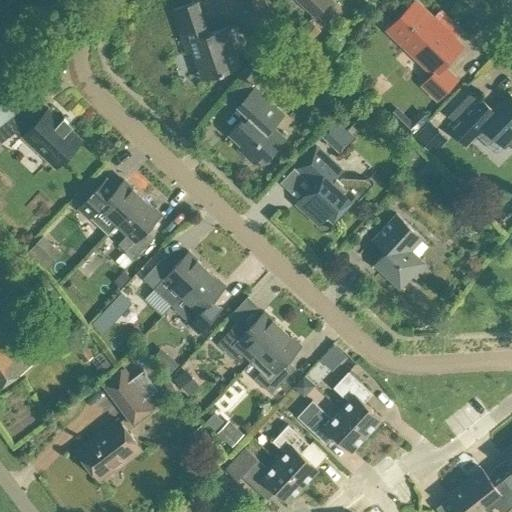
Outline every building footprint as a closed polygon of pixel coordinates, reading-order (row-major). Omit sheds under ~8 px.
[(298,0),(314,15),(328,0),(298,0)] [(172,10),(176,22),(187,53),(192,51),(202,79),(240,66),(233,46),(240,44),(233,24),(208,33),(197,1),(172,10)] [(414,2),(389,28),(434,71),(419,85),(435,101),(457,80),(442,65),(460,46),(453,40),(432,19),(414,2)] [(308,18),(293,32),(305,43),(319,29),(308,18)] [(265,54),(276,64),(287,53),(275,43),(265,54)] [(284,113),(255,86),(237,105),(249,116),(244,121),(242,119),(228,133),(241,145),(238,148),(254,163),(268,147),(272,152),(285,137),(272,125),(284,113)] [(478,97),(460,115),(447,129),(463,147),(483,126),(504,147),(511,138),(511,96),(509,93),(492,111),(478,97)] [(57,163),(80,138),(50,110),(36,124),(19,108),(0,122),(0,140),(1,142),(17,130),(36,148),(38,145),(57,163)] [(410,126),(434,148),(447,135),(423,113),(410,126)] [(333,117),(318,133),(339,151),(354,136),(333,117)] [(339,180),(335,176),(342,169),(316,146),(297,167),(314,183),(296,202),(319,223),(328,214),(333,219),(355,195),(359,198),(372,184),(366,178),(342,177),(339,180)] [(425,159),(415,168),(430,184),(440,174),(425,159)] [(107,233),(117,223),(142,196),(127,183),(123,179),(106,198),(98,190),(81,208),(89,216),(107,233)] [(142,196),(117,223),(128,233),(118,243),(134,258),(151,240),(143,232),(160,214),(142,196)] [(423,237),(396,213),(372,238),(386,251),(374,264),(400,288),(412,275),(416,278),(428,265),(411,250),(423,237)] [(43,235),(28,251),(47,269),(56,260),(46,250),(53,244),(43,235)] [(160,259),(143,278),(154,288),(161,295),(172,305),(182,294),(206,268),(188,251),(171,269),(160,259)] [(0,263),(0,295),(16,284),(0,263)] [(182,294),(172,305),(183,315),(198,330),(215,311),(207,304),(225,285),(206,268),(182,294)] [(109,305),(92,324),(103,334),(119,316),(129,305),(132,302),(121,292),(118,295),(110,304),(109,305)] [(218,343),(226,351),(234,358),(241,352),(251,361),(257,354),(282,328),(264,310),(246,329),(238,321),(218,343)] [(0,387),(33,364),(0,315),(0,387)] [(26,334),(32,344),(43,338),(37,327),(26,334)] [(282,328),(257,354),(268,363),(255,378),(271,393),(291,371),(283,363),(300,345),(282,328)] [(349,357),(337,344),(323,357),(335,370),(349,357)] [(85,345),(75,351),(83,362),(92,355),(85,345)] [(170,356),(161,365),(169,373),(178,364),(170,356)] [(119,367),(99,383),(128,423),(148,408),(146,406),(152,402),(153,404),(163,397),(143,368),(127,379),(119,367)] [(186,368),(174,379),(187,395),(200,385),(186,368)] [(348,401),(340,409),(366,434),(381,418),(361,398),(369,390),(348,370),(333,387),(348,401)] [(366,434),(340,409),(332,418),(312,399),(297,416),(322,440),(331,431),(351,450),(366,434)] [(228,419),(217,432),(231,445),(243,433),(228,419)] [(141,450),(119,421),(78,452),(99,480),(121,463),(123,464),(141,450)] [(285,451),(276,460),(303,484),(318,468),(298,449),(306,440),(288,423),(272,440),(285,451)] [(200,451),(213,441),(201,425),(188,435),(200,451)] [(509,464),(500,471),(511,486),(511,443),(501,453),(509,464)] [(303,484),(276,460),(269,468),(245,447),(226,469),(237,479),(241,475),(267,499),(276,490),(288,500),(303,484)] [(482,467),(465,481),(487,509),(496,502),(504,511),(507,511),(511,508),(511,486),(500,471),(491,478),(482,467)] [(483,511),(487,509),(465,481),(447,495),(460,511),(483,511)] [(260,511),(253,502),(243,510),(243,511),(260,511)]
